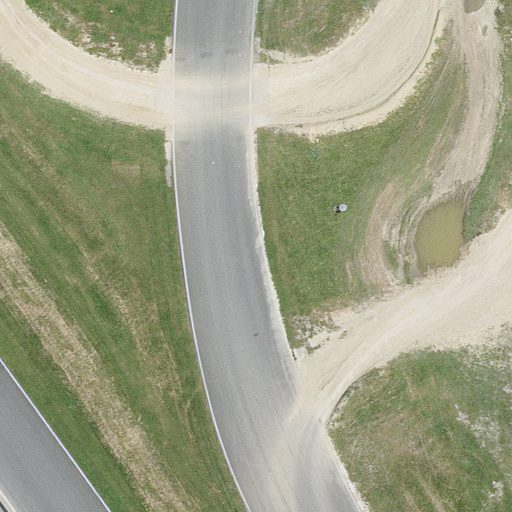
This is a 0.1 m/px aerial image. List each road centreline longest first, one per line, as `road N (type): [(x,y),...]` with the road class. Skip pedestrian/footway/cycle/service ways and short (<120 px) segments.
road 1 (track): [(0,29),(90,86),(306,108),(365,84),(408,25),(416,0)]
road 2 (track): [(511,230),(493,271),(399,323),(303,345),(248,437)]
